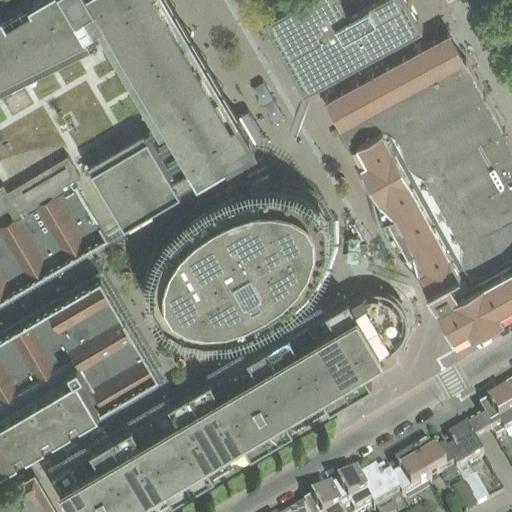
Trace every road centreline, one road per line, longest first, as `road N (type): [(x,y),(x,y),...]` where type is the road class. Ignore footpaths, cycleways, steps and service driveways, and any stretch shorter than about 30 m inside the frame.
road 1 (tertiary): [(231,511),(511,345)]
road 2 (unknown): [(0,161),(148,67),(153,41),(128,0)]
